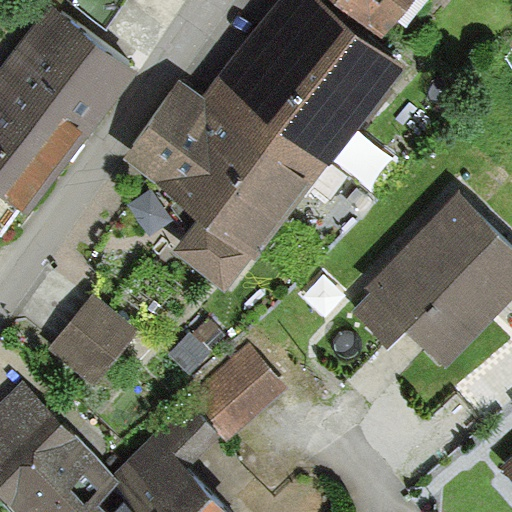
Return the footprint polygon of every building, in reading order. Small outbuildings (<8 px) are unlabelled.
[(0,64),(0,73),(76,129),(128,59),(47,0),(0,64)] [(256,246),(403,58),(328,0),(277,0),(203,98),(179,80),(124,149),(202,210),(177,242),(221,277),(249,241),(256,246)] [(344,0),(379,27),(399,0),(344,0)] [(76,129),(0,73),(0,180),(25,199),(76,129)] [(511,286),(511,245),(460,194),(367,287),(374,293),(358,309),(388,338),(411,315),(447,351),(511,286)] [(132,329),(90,292),(47,341),(90,378),(132,329)] [(203,350),(185,333),(167,351),(185,369),(203,350)] [(501,408),(511,392),(511,342),(478,392),(501,408)] [(278,382),(245,346),(212,376),(244,412),(278,382)] [(18,382),(0,400),(0,482),(30,511),(241,511),(192,464),(219,436),(182,400),(111,473),(18,382)]
